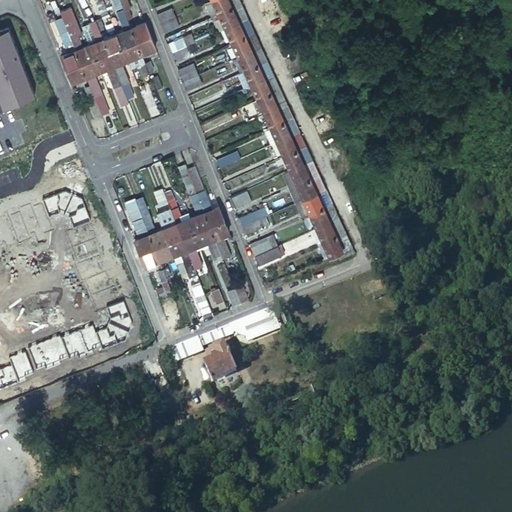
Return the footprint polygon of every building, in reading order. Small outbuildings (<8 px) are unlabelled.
[(98,0),(103,12),(109,9),(105,0),(98,0)] [(114,0),(126,29),(118,32),(124,46),(138,40),(132,26),(128,17),(126,10),(125,7),(121,0),(114,0)] [(121,0),(125,7),(126,10),(132,8),(129,0),(121,0)] [(219,12),(213,0),(206,0),(212,15),(219,12)] [(242,1),(241,0),(213,0),(219,12),(242,1)] [(244,4),(242,1),(219,12),(226,26),(239,20),(234,9),(244,4)] [(96,57),(91,44),(83,47),(78,36),(82,34),(70,6),(61,10),(63,15),(64,18),(69,29),(82,62),(96,57)] [(158,13),(162,20),(176,14),(172,6),(158,13)] [(176,14),(162,20),(166,30),(180,23),(176,14)] [(226,26),(232,40),(256,30),(249,16),(239,20),(226,26)] [(100,17),(97,18),(100,28),(105,26),(102,19),(101,20),(100,17)] [(57,21),(62,32),(68,30),(63,18),(57,21)] [(98,40),(91,44),(96,57),(110,51),(105,38),(100,28),(97,18),(91,21),(91,22),(98,40)] [(132,26),(138,40),(152,34),(147,21),(132,26)] [(91,22),(83,25),(91,44),(98,40),(91,22)] [(14,29),(0,33),(0,98),(3,108),(35,98),(14,29)] [(70,52),(63,55),(68,68),(82,62),(69,29),(68,30),(62,32),(70,52)] [(232,40),(239,55),(262,44),(256,30),(232,40)] [(105,38),(110,51),(124,46),(118,32),(105,38)] [(152,34),(138,40),(143,53),(157,47),(152,34)] [(176,49),(188,43),(184,34),(172,40),(176,49)] [(138,40),(124,46),(129,58),(143,53),(138,40)] [(193,54),(188,43),(176,49),(180,60),(193,54)] [(239,55),(245,69),(269,58),(262,44),(239,55)] [(124,46),(110,51),(128,98),(135,96),(129,82),(131,81),(122,61),(129,58),(124,46)] [(110,51),(96,57),(101,70),(108,67),(122,105),(130,102),(128,98),(110,51)] [(240,71),(245,69),(239,55),(234,57),(240,71)] [(101,70),(96,57),(82,62),(87,76),(91,85),(99,106),(101,111),(109,108),(94,72),(101,70)] [(245,69),(252,83),(275,73),(269,58),(245,69)] [(87,76),(82,62),(68,68),(73,81),(87,76)] [(151,73),(147,63),(142,65),(145,71),(147,70),(148,73),(151,73)] [(184,80),(197,74),(192,63),(180,69),(184,80)] [(247,85),(252,83),(245,69),(240,71),(247,85)] [(158,90),(163,88),(157,72),(151,75),(158,90)] [(252,83),(259,98),(282,88),(275,73),(252,83)] [(202,84),(197,74),(184,80),(188,90),(202,84)] [(99,106),(91,85),(86,87),(89,94),(88,94),(95,114),(101,111),(99,106)] [(259,98),(265,112),(288,101),(282,88),(259,98)] [(253,101),(244,105),(248,115),(258,111),(253,101)] [(288,101),(265,112),(260,114),(267,129),(272,127),(295,116),(290,107),(288,101)] [(272,127),(278,141),(301,130),(295,116),(272,127)] [(278,141),(275,143),(280,153),(283,152),(285,155),(308,145),(301,130),(278,141)] [(308,145),(285,155),(291,169),(314,159),(308,145)] [(220,168),(235,161),(232,154),(217,161),(220,168)] [(82,159),(71,164),(74,171),(85,166),(82,159)] [(291,169),(297,183),(321,173),(314,159),(291,169)] [(199,213),(192,216),(197,229),(211,224),(189,171),(187,166),(182,168),(191,193),(195,192),(196,195),(194,196),(197,202),(195,203),(199,213)] [(225,218),(219,205),(213,207),(204,185),(203,186),(196,168),(189,171),(211,224),(225,218)] [(291,186),(297,183),(291,169),(285,172),(291,186)] [(297,183),(304,197),(327,187),(327,186),(321,173),(297,183)] [(298,200),(304,197),(297,183),(291,186),(298,200)] [(304,197),(310,212),(333,201),(327,187),(304,197)] [(174,212),(178,222),(183,235),(197,229),(192,216),(182,220),(180,216),(182,215),(180,209),(178,210),(175,204),(177,203),(173,192),(167,195),(170,202),(174,212)] [(238,210),(253,203),(249,193),(233,199),(238,210)] [(169,240),(164,228),(156,231),(144,200),(138,202),(142,213),(146,223),(150,233),(155,246),(169,240)] [(310,212),(317,226),(340,215),(333,201),(310,212)] [(243,224),(259,218),(255,210),(240,217),(243,224)] [(323,240),(346,229),(340,215),(317,226),(323,240)] [(222,234),(229,231),(225,218),(211,224),(216,237),(224,257),(231,254),(222,234)] [(262,225),(259,218),(243,224),(247,232),(262,225)] [(113,221),(107,223),(110,230),(115,228),(113,221)] [(178,222),(164,228),(169,240),(183,235),(178,222)] [(211,224),(197,229),(202,242),(216,237),(211,224)] [(197,229),(183,235),(197,270),(205,266),(196,245),(202,242),(197,229)] [(351,245),(353,244),(351,239),(346,229),(323,240),(330,255),(344,248),(351,245)] [(150,233),(136,239),(138,243),(137,244),(138,247),(140,246),(142,252),(155,246),(150,233)] [(253,245),(274,236),(273,233),(252,242),(253,245)] [(183,235),(169,240),(174,254),(184,250),(196,279),(200,278),(197,270),(183,235)] [(256,253),(278,243),(274,236),(253,245),(256,253)] [(174,254),(169,240),(155,246),(161,260),(174,254)] [(286,251),(282,241),(278,243),(282,252),(286,251)] [(282,252),(278,243),(256,253),(260,262),(282,252)] [(354,251),(351,245),(344,248),(346,254),(354,251)] [(142,252),(147,265),(161,260),(155,246),(142,252)] [(168,278),(165,269),(160,271),(163,278),(164,277),(167,284),(159,286),(162,293),(172,289),(168,278)] [(235,285),(240,298),(247,295),(242,282),(235,285)] [(205,313),(213,310),(203,284),(194,288),(205,313)] [(233,300),(240,298),(235,285),(229,288),(233,300)] [(225,300),(219,286),(212,289),(217,303),(225,300)] [(200,337),(190,341),(195,354),(205,350),(200,337)] [(208,362),(216,380),(239,369),(226,341),(217,345),(220,353),(215,355),(216,358),(208,362)]
